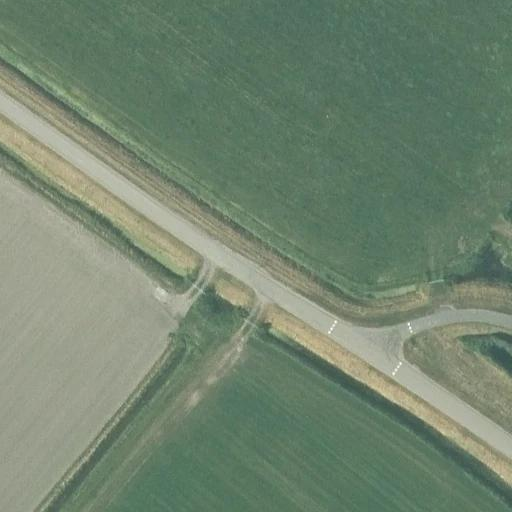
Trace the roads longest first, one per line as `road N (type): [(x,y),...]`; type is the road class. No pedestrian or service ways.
road 1 (unclassified): [(365,349),(264,288),(0,98)]
road 2 (track): [(87,511),(244,333),(264,288)]
road 3 (unclassified): [(511,447),(365,349)]
road 4 (unclassified): [(365,349),(440,318),(511,322)]
